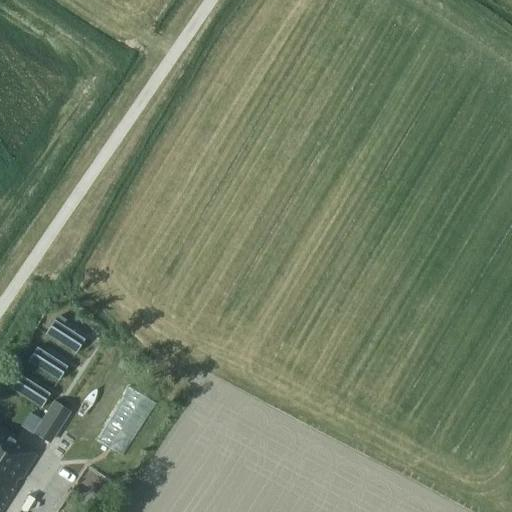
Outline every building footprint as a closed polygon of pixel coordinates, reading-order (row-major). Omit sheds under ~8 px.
[(54,322),(45,336),(75,356),(84,342),(54,322)] [(36,349),(27,363),(57,383),(66,369),(36,349)] [(71,406),(85,379),(70,372),(56,399),(71,406)] [(9,390),(39,410),(49,395),(18,375),(9,390)] [(69,409),(54,399),(34,431),(50,441),(69,409)] [(0,508),(34,457),(0,433),(0,508)]
